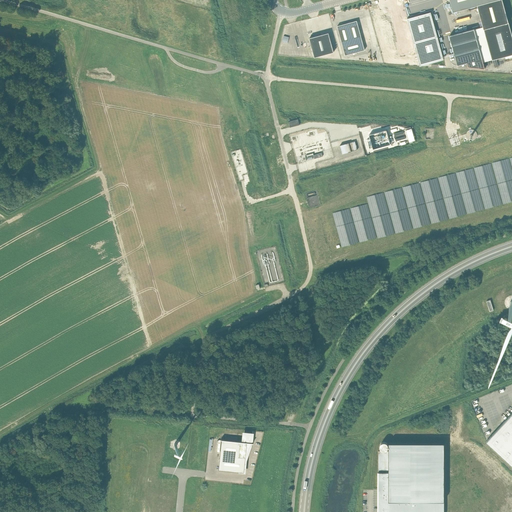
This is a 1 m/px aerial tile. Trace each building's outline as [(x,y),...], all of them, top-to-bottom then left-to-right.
[(450,0),(453,11),(477,5),(483,26),(474,29),(482,58),(483,62),(511,54),(511,35),(502,0),(450,0)] [(388,58),(416,50),(407,19),(405,19),(401,6),(376,12),(388,58)] [(420,66),(443,60),(431,12),(407,19),(420,66)] [(345,55),(365,50),(357,21),(337,26),(345,55)] [(485,68),(482,58),(474,29),(449,36),(457,65),(467,62),(468,66),(485,68)] [(314,57),(334,52),(329,33),(309,38),(314,57)] [(290,127),(300,125),(298,119),(288,122),(290,127)] [(411,128),(406,129),(409,141),(415,139),(411,128)] [(471,130),(471,128),(468,128),(469,130),(469,131),(468,131),(467,132),(467,133),(466,133),(466,134),(462,135),(464,141),(469,140),(470,141),(471,141),(472,141),(473,141),(474,141),(474,140),(475,140),(476,139),(481,138),(480,135),(477,135),(477,134),(477,133),(476,132),(476,131),(475,131),(474,130),(473,130),(472,130),(471,130)] [(342,154),(357,150),(355,141),(340,145),(342,154)] [(511,413),(486,441),(511,465),(511,413)] [(246,430),(246,439),(257,440),(257,431),(246,430)] [(221,440),(218,470),(243,472),(245,458),(246,458),(252,443),(253,443),(221,439),(221,440)] [(388,445),(387,443),(385,442),(383,442),(382,443),(380,444),(380,446),(380,448),(381,449),(383,450),(385,450),(387,450),(388,448),(388,446),(388,445)] [(444,511),(445,443),(389,443),(389,451),(379,451),(378,511),(444,511)]
